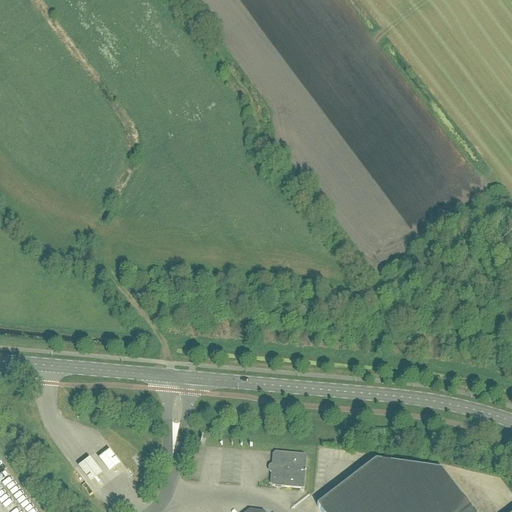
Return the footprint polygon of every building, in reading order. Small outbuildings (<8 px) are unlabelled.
[(110,450),(100,459),(111,472),(121,464),(110,450)] [(270,485),(272,488),(304,490),(307,459),(305,456),(300,456),(275,454),(273,456),(272,462),(272,467),(274,469),(274,472),(271,474),(271,479),(270,485)] [(471,511),(441,472),(376,463),(317,508),(320,511),(471,511)] [(93,494),(86,485),(83,487),(90,497),(93,494)] [(1,511),(15,511),(28,504),(24,497),(0,511),(1,511)]
